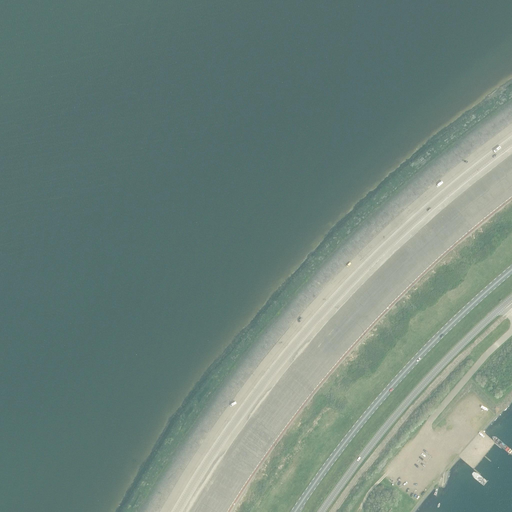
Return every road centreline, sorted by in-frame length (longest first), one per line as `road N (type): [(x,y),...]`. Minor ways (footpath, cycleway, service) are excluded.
road 1 (unclassified): [(176,511),(212,452),(316,319),(379,252),(511,141)]
road 2 (primary): [(294,511),(417,356),(511,269)]
road 3 (tertiary): [(321,511),(391,418),(511,297)]
